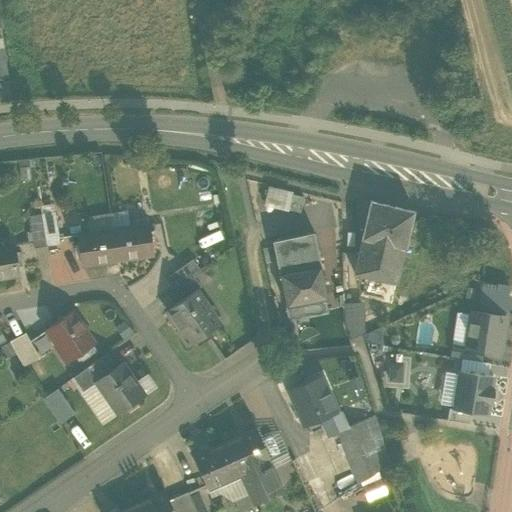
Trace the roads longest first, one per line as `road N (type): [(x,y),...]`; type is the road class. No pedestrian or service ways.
road 1 (secondary): [(511,197),(187,134),(76,130),(0,138)]
road 2 (residential): [(199,403),(114,285),(0,304)]
road 3 (residential): [(42,511),(199,403)]
